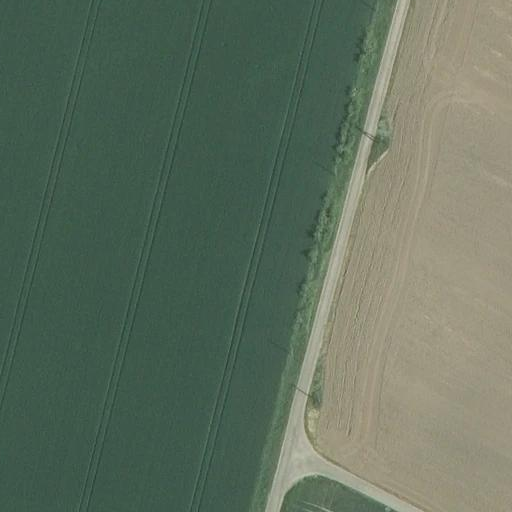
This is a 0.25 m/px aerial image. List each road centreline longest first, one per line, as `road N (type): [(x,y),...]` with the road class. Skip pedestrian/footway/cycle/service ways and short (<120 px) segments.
road 1 (unclassified): [(408,0),(293,457)]
road 2 (unclassified): [(293,457),(401,511)]
